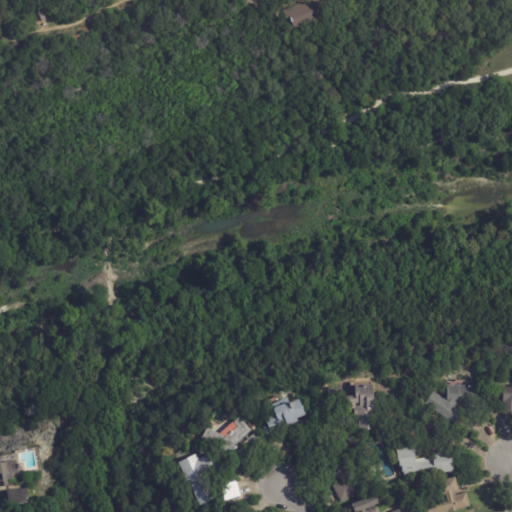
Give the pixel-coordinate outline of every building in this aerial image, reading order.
[(325,0),(331,16),(298,29),(290,8),(310,0),(325,0)] [(464,417),(457,426),(428,405),(436,394),(449,403),(449,389),(452,387),(481,387),(481,405),(460,405),(457,409),(466,415),(464,417)] [(511,413),(499,413),(500,402),(498,402),(499,387),(511,387),(511,413)] [(377,400),(378,430),(361,432),(360,418),(356,418),(356,410),(331,411),(330,389),(353,388),(353,389),(376,388),(377,400)] [(282,435),(270,440),(265,428),(269,426),(265,415),(275,411),(274,407),(290,400),(292,405),(302,401),(309,417),(298,421),(300,424),(290,428),(289,424),(282,427),(285,433),(282,435)] [(256,428),(227,453),(202,440),(208,428),(220,435),(234,422),(235,423),(241,418),(247,425),(251,422),(256,428)] [(454,455),(456,472),(403,479),(399,450),(418,447),(419,460),(435,458),(435,455),(453,452),(454,455)] [(214,499),(204,504),(181,461),(198,452),(201,458),(208,454),(213,463),(217,460),(221,467),(208,474),(220,496),(214,499)] [(4,462),(18,460),(20,473),(13,474),(14,479),(5,480),(5,482),(0,482),(0,454),(2,454),(3,459),(4,458),(4,462)] [(342,504),(333,487),(341,483),(339,480),(337,481),(331,468),(353,457),(370,490),(342,504)] [(458,479),(462,492),(456,494),(457,495),(455,495),(456,497),(468,494),(472,508),(458,511),(423,511),(420,499),(444,493),(441,483),(458,479)] [(239,482),(242,494),(229,498),(224,484),(238,480),(239,482)] [(6,502),(4,489),(25,486),(26,494),(24,495),(25,500),(6,502)] [(402,510),(402,511),(350,511),(348,506),(352,504),(353,505),(379,495),(382,503),(380,504),(378,505),(381,511),(393,511),(401,509),(402,510)]
